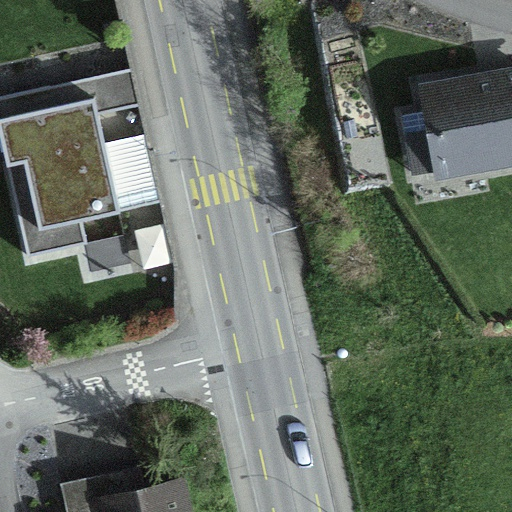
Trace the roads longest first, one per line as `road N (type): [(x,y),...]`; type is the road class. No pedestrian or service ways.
road 1 (secondary): [(188,0),(262,347)]
road 2 (residential): [(262,347),(0,402)]
road 3 (secondary): [(262,347),(300,511)]
